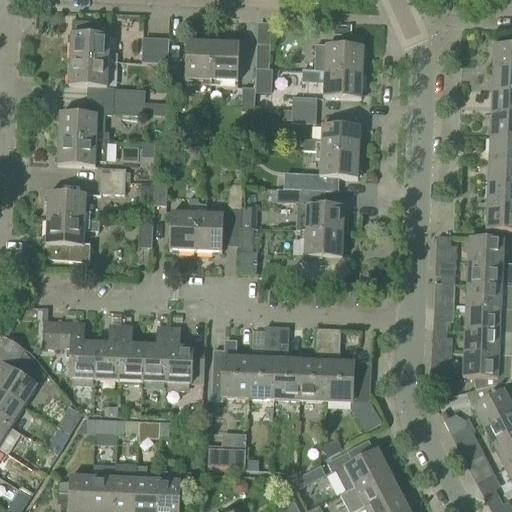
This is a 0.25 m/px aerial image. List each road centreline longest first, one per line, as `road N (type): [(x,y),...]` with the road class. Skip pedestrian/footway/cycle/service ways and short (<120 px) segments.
road 1 (residential): [(413,311),(47,291),(23,286),(0,268)]
road 2 (residential): [(413,311),(423,63),(407,23)]
road 3 (residential): [(458,511),(410,419),(413,311)]
road 4 (residential): [(0,206),(8,0)]
